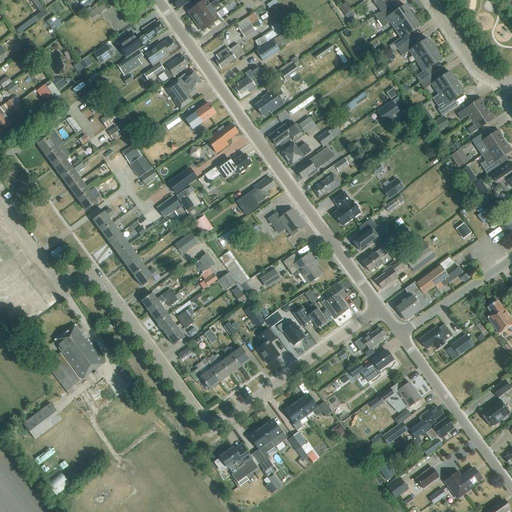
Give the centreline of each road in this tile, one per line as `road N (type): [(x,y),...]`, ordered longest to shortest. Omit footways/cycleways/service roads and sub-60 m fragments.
road 1 (residential): [(378,310),(232,418),(211,424),(102,283),(53,277),(0,205)]
road 2 (tertiary): [(378,310),(155,0)]
road 3 (tertiary): [(511,488),(400,336)]
road 4 (track): [(101,425),(127,412),(147,415),(230,511)]
road 5 (tertiary): [(400,336),(511,260)]
road 6 (residential): [(510,86),(478,77),(428,0)]
